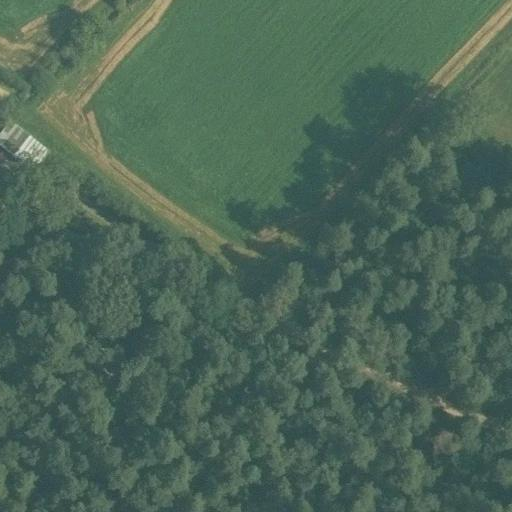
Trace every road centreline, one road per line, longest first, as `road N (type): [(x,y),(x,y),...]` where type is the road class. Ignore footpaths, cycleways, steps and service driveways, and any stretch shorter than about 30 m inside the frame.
road 1 (track): [(511,430),(0,209)]
road 2 (track): [(169,511),(168,483),(190,402),(241,308)]
